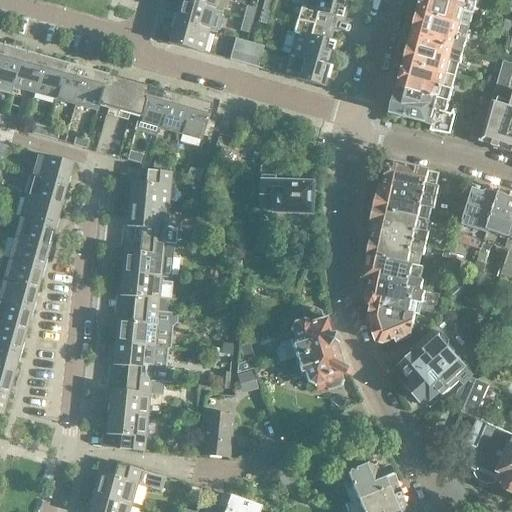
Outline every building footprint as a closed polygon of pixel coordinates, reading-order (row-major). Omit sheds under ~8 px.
[(179,0),(179,1),(215,11),(221,12),(221,9),(224,10),(226,0),(179,0)] [(273,0),(263,0),(261,9),(270,12),(273,0)] [(300,6),(296,20),(313,25),(316,13),(339,19),(344,0),(303,0),(302,7),(300,6)] [(422,0),(419,13),(460,25),(469,27),(476,1),(471,0),(422,0)] [(179,1),(173,22),(209,32),(215,11),(179,1)] [(255,8),(246,5),(242,18),(252,21),(255,8)] [(261,9),(257,22),(267,24),(270,12),(261,9)] [(412,39),(454,50),(462,52),(469,27),(460,25),(419,13),(412,39)] [(239,31),(248,33),(252,21),(242,18),(239,31)] [(327,65),(333,43),(311,37),(315,25),(313,25),(296,20),(292,34),(284,32),(279,51),(288,54),(327,65)] [(173,22),(168,42),(203,53),(209,32),(173,22)] [(499,35),(509,37),(511,25),(503,23),(499,35)] [(249,42),(234,38),(229,59),(243,64),(249,42)] [(412,39),(405,64),(455,78),(463,53),(454,50),(412,39)] [(263,46),(249,42),(243,64),(257,68),(263,46)] [(1,47),(0,50),(0,84),(12,88),(22,53),(1,47)] [(22,53),(12,88),(33,94),(43,59),(22,53)] [(288,54),(283,75),(324,87),(326,79),(324,78),(327,65),(288,54)] [(43,59),(33,94),(53,100),(63,64),(43,59)] [(485,129),(482,142),(508,150),(511,135),(511,98),(511,102),(498,97),(501,91),(509,88),(511,76),(511,63),(504,61),(499,80),(496,89),(493,102),(490,112),(485,129)] [(63,64),(53,100),(74,106),(84,70),(63,64)] [(405,64),(398,88),(450,101),(455,78),(405,64)] [(84,70),(74,106),(97,112),(98,106),(107,76),(84,70)] [(126,82),(107,76),(98,106),(117,111),(126,82)] [(146,87),(126,82),(117,111),(138,117),(146,87)] [(146,87),(138,117),(136,123),(158,129),(167,93),(146,87)] [(450,101),(398,88),(391,114),(431,124),(430,131),(449,135),(456,115),(447,113),(450,101)] [(167,93),(158,129),(178,135),(188,99),(167,93)] [(188,99),(178,135),(201,141),(210,105),(188,99)] [(490,112),(493,102),(489,101),(484,104),(483,110),(490,112)] [(4,116),(1,125),(14,128),(16,120),(4,116)] [(31,133),(43,136),(45,128),(34,125),(31,133)] [(482,142),(485,129),(474,126),(471,139),(482,142)] [(45,128),(43,136),(56,140),(58,132),(45,128)] [(250,135),(248,142),(259,146),(261,139),(250,135)] [(75,136),(73,145),(85,149),(88,140),(75,136)] [(129,151),(126,160),(139,164),(142,155),(129,151)] [(36,154),(30,175),(65,185),(71,164),(36,154)] [(154,162),(154,170),(168,172),(168,164),(154,162)] [(385,178),(384,186),(437,198),(439,187),(437,186),(439,180),(438,179),(439,175),(389,163),(384,166),(382,173),(385,178)] [(311,214),(312,183),(273,181),(273,170),(263,168),(260,167),(259,212),(274,213),(274,215),(274,223),(280,224),(284,224),(290,224),(294,226),(304,227),(307,222),(308,216),(308,213),(311,214)] [(202,172),(189,168),(187,177),(199,181),(202,172)] [(130,181),(128,205),(168,209),(171,174),(146,171),(145,183),(130,181)] [(30,175),(24,196),(59,206),(65,185),(30,175)] [(374,208),(419,218),(429,221),(432,209),(434,210),(437,198),(384,186),(382,193),(377,196),(374,208)] [(455,242),(481,249),(487,230),(500,191),(487,186),(483,189),(474,186),(462,225),(455,242)] [(493,245),(506,249),(510,238),(511,230),(511,194),(500,191),(487,230),(481,249),(489,251),(493,245)] [(455,194),(453,201),(466,205),(468,197),(455,194)] [(24,196),(18,217),(54,227),(59,206),(24,196)] [(128,205),(127,217),(126,227),(140,228),(139,241),(164,243),(168,209),(128,205)] [(419,218),(374,208),(372,219),(376,225),(375,232),(414,241),(426,244),(432,221),(419,218)] [(18,217),(12,238),(48,248),(54,227),(18,217)] [(511,230),(510,238),(501,266),(495,282),(511,286),(511,230)] [(365,251),(369,255),(419,267),(420,266),(422,255),(424,255),(426,244),(414,241),(375,232),(373,239),(367,243),(365,251)] [(12,238),(7,259),(42,269),(48,248),(12,238)] [(123,251),(122,261),(121,274),(161,278),(169,278),(171,257),(168,256),(168,244),(164,243),(139,241),(138,252),(123,251)] [(442,257),(450,260),(453,251),(444,249),(442,257)] [(369,256),(364,278),(371,280),(418,292),(419,290),(424,269),(419,267),(369,255),(369,256)] [(462,259),(452,256),(448,269),(459,271),(462,259)] [(7,259),(1,280),(36,289),(42,269),(7,259)] [(244,286),(244,279),(240,277),(231,271),(229,284),(236,285),(244,286)] [(161,278),(121,274),(119,296),(133,297),(132,310),(157,312),(165,313),(169,313),(170,307),(164,300),(159,300),(161,278)] [(209,278),(198,287),(205,294),(209,298),(219,289),(209,278)] [(1,280),(0,282),(0,301),(30,310),(36,289),(1,280)] [(418,292),(371,280),(367,300),(370,305),(372,306),(415,317),(416,317),(419,318),(420,314),(424,294),(418,292)] [(0,301),(0,324),(25,331),(30,310),(0,301)] [(415,317),(372,306),(370,316),(374,322),(373,327),(378,342),(384,343),(396,339),(397,343),(401,341),(401,342),(411,338),(415,317)] [(278,364),(283,362),(336,346),(333,335),(331,336),(325,319),(322,320),(320,312),(314,309),(303,313),(302,320),(293,322),(290,328),(292,334),(287,336),(290,344),(279,348),(275,354),(278,364)] [(116,320),(114,343),(154,347),(169,348),(171,328),(175,324),(176,315),(157,312),(132,310),(131,321),(116,320)] [(0,324),(0,346),(19,352),(25,331),(0,324)] [(406,351),(396,360),(402,367),(396,372),(409,387),(408,387),(421,402),(424,400),(430,407),(443,396),(451,389),(467,375),(464,371),(467,368),(434,331),(425,338),(421,334),(411,338),(401,342),(406,351)] [(114,343),(113,356),(112,365),(126,367),(125,379),(151,382),(166,383),(174,383),(174,372),(167,371),(169,348),(154,347),(114,343)] [(234,346),(223,345),(222,356),(233,357),(234,346)] [(0,346),(0,369),(13,373),(19,352),(0,346)] [(339,355),(336,346),(283,362),(288,376),(294,380),(305,377),(307,382),(314,386),(323,383),(330,390),(338,388),(342,380),(340,374),(343,373),(337,355),(339,355)] [(203,354),(198,354),(198,364),(207,365),(207,355),(203,354)] [(245,358),(238,356),(236,375),(256,370),(254,365),(245,358)] [(0,369),(0,391),(7,394),(13,373),(0,369)] [(220,372),(218,388),(227,388),(229,373),(220,372)] [(237,378),(242,393),(258,389),(253,374),(237,378)] [(463,409),(472,388),(476,379),(471,377),(458,389),(452,404),(463,409)] [(110,389),(109,399),(107,412),(147,416),(149,397),(161,398),(162,383),(151,382),(125,379),(124,390),(110,389)] [(476,379),(472,388),(463,409),(476,415),(486,391),(489,385),(476,379)] [(339,396),(329,399),(339,409),(349,405),(339,396)] [(147,416),(107,412),(105,435),(119,436),(118,448),(144,451),(147,416)] [(204,414),(199,455),(227,457),(229,441),(230,441),(230,440),(229,440),(230,433),(231,433),(231,432),(230,432),(231,416),(204,414)] [(177,431),(193,433),(194,421),(178,420),(177,431)] [(511,434),(487,424),(477,447),(470,445),(466,453),(469,459),(466,465),(477,470),(475,473),(478,479),(484,483),(490,484),(496,482),(496,481),(495,481),(498,474),(496,473),(509,443),(511,443),(511,440),(511,434)] [(495,481),(496,481),(497,478),(505,482),(505,483),(504,483),(506,489),(507,489),(511,491),(511,440),(511,443),(509,443),(496,473),(498,474),(495,481)] [(346,463),(343,472),(354,498),(392,482),(393,478),(390,472),(388,472),(380,454),(368,459),(366,455),(351,461),(346,463)] [(273,465),(282,487),(297,481),(288,459),(273,465)] [(98,473),(92,495),(130,505),(137,483),(159,490),(163,478),(140,471),(116,464),(113,476),(98,473)] [(392,482),(354,498),(342,503),(346,511),(391,511),(403,507),(401,504),(402,496),(400,490),(393,485),(392,482)] [(92,495),(89,507),(87,511),(128,511),(130,505),(92,495)] [(228,498),(220,495),(217,505),(224,508),(222,511),(258,511),(260,507),(229,495),(228,498)]
